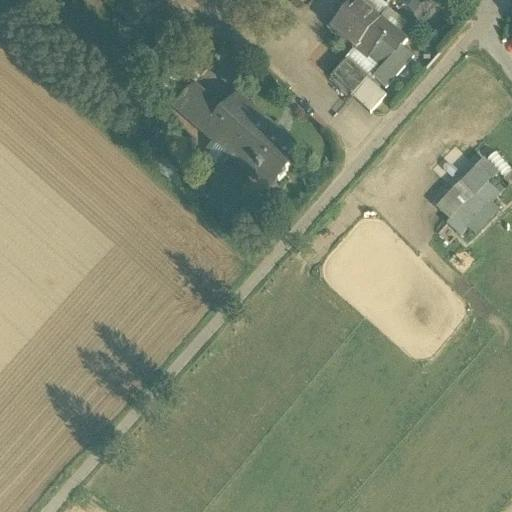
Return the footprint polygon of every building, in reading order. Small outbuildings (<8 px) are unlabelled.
[(124,0),(144,18),(160,0),(124,0)] [(354,0),(354,2),(380,21),(388,11),(389,9),(376,0),(354,0)] [(420,11),(406,0),(405,0),(401,5),(416,16),(420,11)] [(406,0),(420,11),(428,0),(406,0)] [(332,30),(357,51),(380,21),(354,2),(332,30)] [(388,11),(380,21),(386,26),(390,22),(396,27),(393,31),(399,36),(408,26),(388,11)] [(399,36),(393,31),(386,26),(380,21),(357,51),(367,60),(381,72),(401,48),(407,42),(399,36)] [(390,22),(386,26),(393,31),(396,27),(390,22)] [(316,66),(330,51),(323,44),(309,59),(316,66)] [(413,58),(401,48),(381,72),(374,80),(386,90),(413,58)] [(351,58),(360,66),(367,60),(357,51),(351,58)] [(360,66),(351,58),(346,63),(367,82),(370,84),(374,80),(381,72),(367,60),(360,66)] [(351,99),(367,82),(346,63),(331,81),(351,99)] [(367,82),(351,99),(370,116),(386,99),(370,84),(367,82)] [(176,111),(196,129),(214,109),(194,91),(176,111)] [(276,184),(278,186),(287,176),(285,174),(298,159),(282,145),(279,148),(259,130),(264,124),(237,100),(208,133),(230,153),(227,156),(253,180),(255,178),(256,180),(263,172),(276,184)] [(484,161),(436,209),(449,221),(446,225),(460,239),(468,231),(475,237),(501,212),(492,204),(505,192),(493,178),(497,174),(484,161)] [(255,178),(253,180),(268,193),(276,184),(263,172),(256,180),(255,178)]
